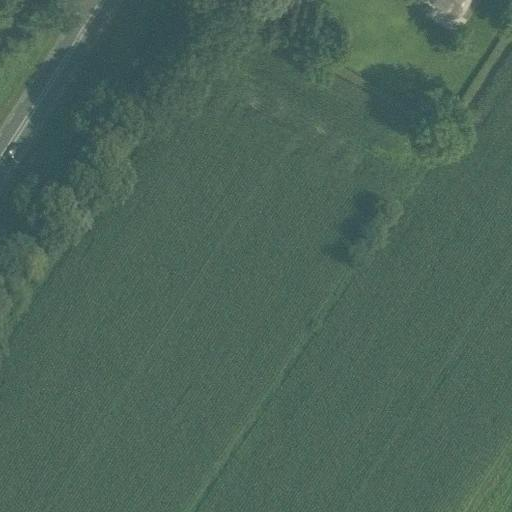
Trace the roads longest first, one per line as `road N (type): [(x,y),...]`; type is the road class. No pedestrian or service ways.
road 1 (track): [(0,305),(195,0)]
road 2 (primary): [(0,161),(104,0)]
